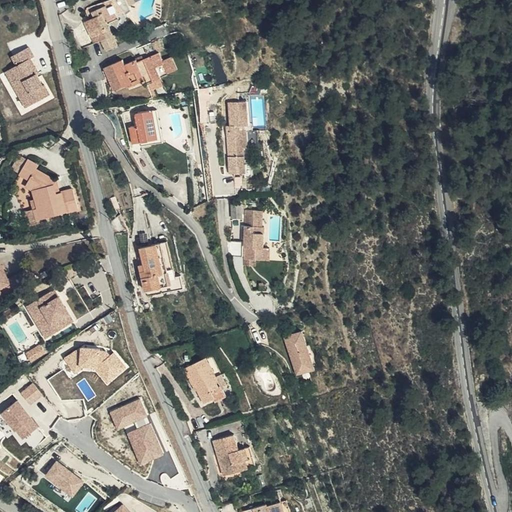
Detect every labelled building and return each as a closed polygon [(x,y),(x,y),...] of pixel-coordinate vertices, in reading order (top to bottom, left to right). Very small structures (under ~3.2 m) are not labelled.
[(84,22),(93,44),(100,41),(113,35),(108,24),(105,19),(116,13),(118,12),(109,0),(104,2),(106,6),(91,13),(93,18),(84,22)] [(118,19),(116,13),(105,19),(108,24),(118,19)] [(100,41),(105,51),(118,46),(113,35),(100,41)] [(158,52),(161,51),(164,49),(160,39),(154,42),(158,52)] [(13,80),(28,107),(50,94),(46,85),(44,87),(36,73),(34,74),(31,68),(33,67),(29,60),(32,58),(34,56),(29,46),(12,56),(17,65),(11,68),(16,78),(13,80)] [(150,83),(163,77),(162,75),(179,68),(174,55),(165,59),(161,51),(158,52),(139,60),(138,58),(126,63),(125,58),(106,67),(116,88),(128,82),(134,80),(136,83),(148,78),(150,83)] [(34,74),(36,73),(39,71),(32,58),(29,60),(33,67),(31,68),(34,74)] [(5,72),(10,81),(13,80),(16,78),(11,68),(5,72)] [(165,83),(163,77),(150,83),(152,88),(165,83)] [(25,108),(28,107),(13,80),(10,81),(25,108)] [(228,102),(230,126),(230,131),(226,131),(230,173),(243,173),(242,147),(240,147),(240,139),(242,139),(241,130),(238,130),(238,125),(247,125),(244,101),(228,102)] [(158,139),(153,110),(136,114),(137,126),(130,128),(133,145),(147,142),(149,142),(148,140),(158,139)] [(157,110),(153,110),(158,139),(148,140),(149,142),(147,142),(147,145),(162,142),(157,110)] [(20,173),(27,162),(20,158),(13,169),(20,173)] [(54,184),(56,179),(37,168),(39,164),(30,159),(20,173),(30,179),(26,185),(33,189),(38,207),(34,208),(38,219),(79,208),(73,189),(61,192),(57,193),(54,184)] [(30,179),(20,173),(17,180),(26,185),(30,179)] [(244,217),(243,203),(233,204),(234,217),(244,217)] [(261,226),(261,218),(257,218),(257,210),(245,210),(244,226),(241,226),(240,240),(244,240),(244,260),(255,260),(261,260),(261,247),(263,247),(264,227),(261,226)] [(241,253),(240,240),(229,241),(230,254),(241,253)] [(168,273),(170,279),(176,277),(167,241),(140,247),(144,264),(146,270),(141,271),(146,291),(163,287),(160,275),(168,273)] [(0,287),(11,282),(0,262),(0,287)] [(28,268),(35,282),(46,277),(39,263),(28,268)] [(171,285),(170,279),(168,273),(160,275),(163,287),(171,285)] [(46,327),(51,335),(73,323),(68,316),(70,315),(61,297),(59,298),(54,290),(33,303),(37,309),(30,313),(40,330),(46,327)] [(37,309),(33,303),(27,306),(30,313),(37,309)] [(44,338),(51,335),(46,327),(40,330),(44,338)] [(297,359),(294,360),(296,366),(299,364),(302,372),(315,367),(303,330),(285,336),(288,345),(291,344),(297,359)] [(29,350),(34,358),(47,351),(42,342),(29,350)] [(116,350),(112,353),(108,348),(102,348),(102,346),(83,344),(66,355),(77,372),(85,367),(99,368),(109,381),(129,365),(116,350)] [(291,344),(288,345),(294,360),(297,359),(291,344)] [(185,368),(193,383),(195,382),(198,390),(205,403),(214,398),(216,397),(213,391),(221,386),(226,384),(222,374),(216,377),(206,357),(185,368)] [(35,381),(23,390),(33,403),(44,394),(35,381)] [(226,396),(221,386),(213,391),(216,397),(214,398),(216,401),(226,396)] [(142,397),(113,410),(120,427),(149,414),(142,397)] [(40,425),(20,398),(4,410),(25,436),(40,425)] [(165,451),(153,421),(130,430),(143,461),(165,451)] [(256,466),(250,446),(239,449),(234,434),(213,440),(224,476),(256,466)] [(86,480),(59,459),(48,473),(75,493),(86,480)] [(286,511),(284,501),(269,505),(269,503),(255,507),(256,511),(286,511)] [(133,511),(125,502),(114,511),(133,511)]
